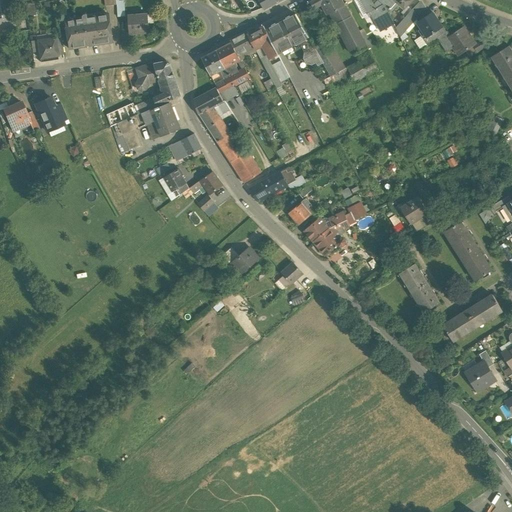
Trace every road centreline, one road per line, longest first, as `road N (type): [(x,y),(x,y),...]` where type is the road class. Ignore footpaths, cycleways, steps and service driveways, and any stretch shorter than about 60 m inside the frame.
road 1 (tertiary): [(189,46),(193,121),(237,193),(511,474)]
road 2 (residential): [(0,79),(151,55),(178,37)]
